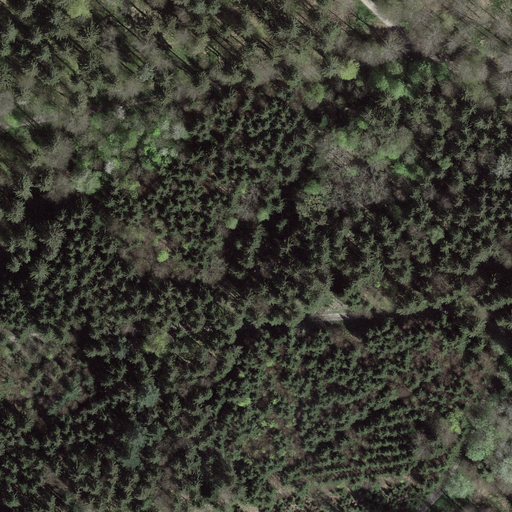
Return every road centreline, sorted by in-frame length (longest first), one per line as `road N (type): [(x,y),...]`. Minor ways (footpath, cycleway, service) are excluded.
road 1 (track): [(0,340),(479,309),(511,297)]
road 2 (track): [(0,127),(418,48)]
road 3 (track): [(511,329),(448,477),(417,511)]
